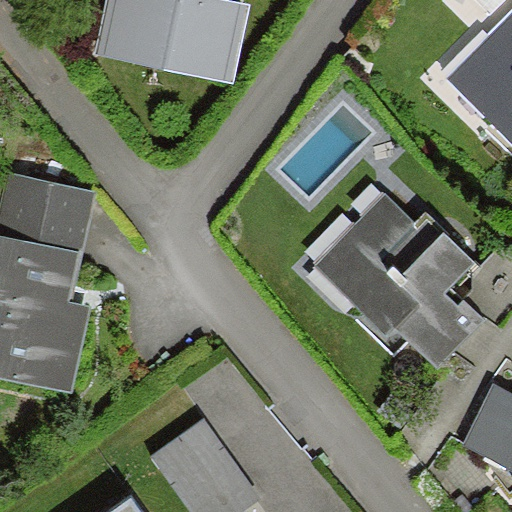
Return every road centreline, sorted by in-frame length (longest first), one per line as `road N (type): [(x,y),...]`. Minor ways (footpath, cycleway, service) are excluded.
road 1 (residential): [(171,226),(398,511)]
road 2 (residential): [(339,0),(171,226)]
road 3 (residential): [(0,16),(171,226)]
